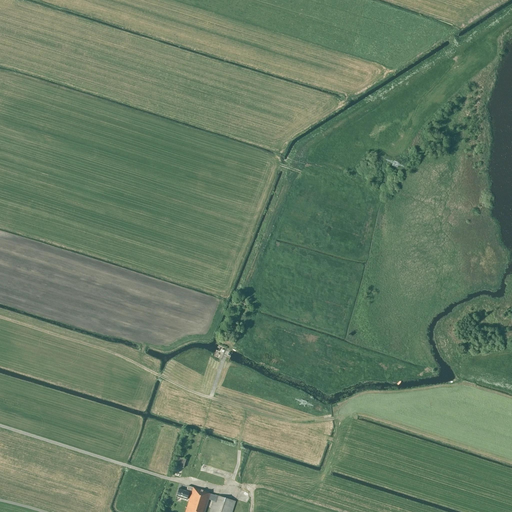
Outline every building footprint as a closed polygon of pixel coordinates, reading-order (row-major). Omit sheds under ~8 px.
[(242,307),(237,306),(233,315),(238,317),(242,307)] [(209,463),(211,455),(226,459),(228,450),(208,443),(203,461),(209,463)] [(186,459),(176,456),(173,465),(183,468),(186,459)] [(208,469),(207,474),(219,478),(220,472),(208,469)] [(206,491),(193,487),(188,486),(186,491),(179,488),(176,496),(186,500),(189,493),(191,493),(185,511),(204,511),(208,500),(210,494),(205,492),(206,491)] [(210,494),(208,500),(213,501),(209,511),(231,511),(235,502),(210,494)]
